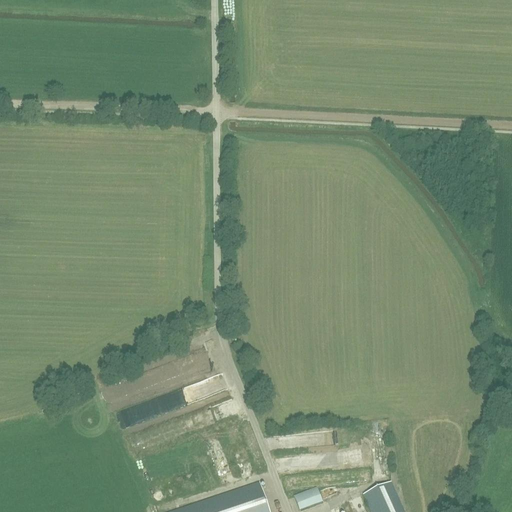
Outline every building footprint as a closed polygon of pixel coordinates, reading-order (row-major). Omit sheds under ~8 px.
[(127,387),(116,391),(119,399),(130,395),(127,387)] [(376,479),(389,478),(386,425),(373,426),(376,479)] [(401,511),(387,482),(362,495),(369,511),(401,511)] [(266,511),(257,484),(205,501),(173,511),(266,511)] [(317,489),(294,498),(299,511),(301,511),(322,504),(317,489)]
